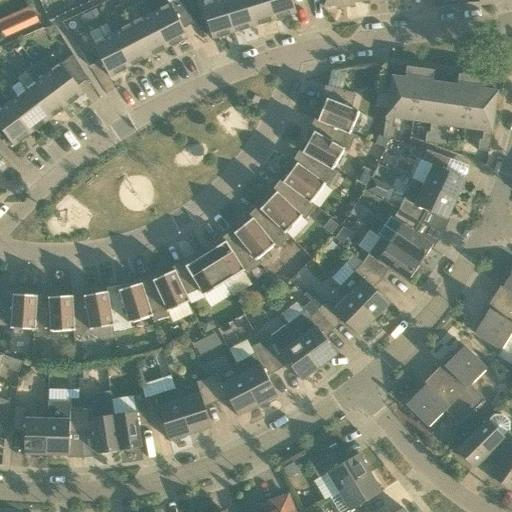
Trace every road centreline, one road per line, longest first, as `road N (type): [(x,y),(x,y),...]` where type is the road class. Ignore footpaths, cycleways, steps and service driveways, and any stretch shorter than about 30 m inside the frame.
road 1 (residential): [(0,229),(36,245),(115,253),(145,249),(193,226),(245,176),(293,53)]
road 2 (residential): [(0,487),(68,493),(173,480),(286,436),(360,387)]
road 3 (residential): [(0,225),(55,169),(111,129),(197,79),(293,53)]
road 4 (residential): [(511,21),(293,53)]
road 5 (residential): [(360,387),(444,301),(492,223)]
road 6 (residential): [(481,511),(432,476),(360,387)]
